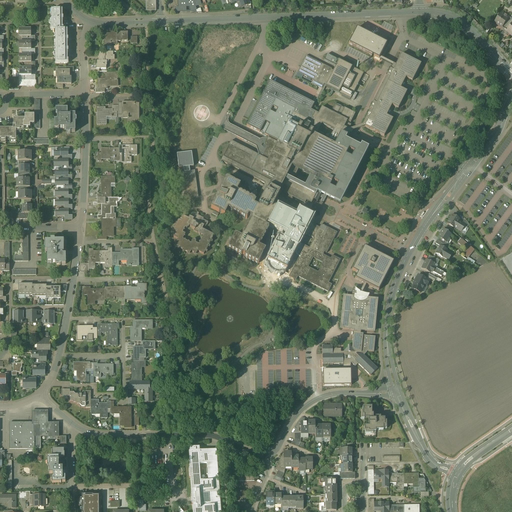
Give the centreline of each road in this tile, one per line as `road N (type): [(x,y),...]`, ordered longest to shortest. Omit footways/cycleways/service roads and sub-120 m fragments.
road 1 (residential): [(395,389),(386,328),(400,269),(511,103)]
road 2 (residential): [(419,11),(160,21)]
road 3 (residential): [(269,454),(209,433),(93,434),(39,395)]
road 4 (unknown): [(167,404),(217,427),(255,397),(312,400)]
road 5 (residential): [(395,389),(320,395),(269,454)]
road 6 (residential): [(47,385),(123,394),(122,356)]
